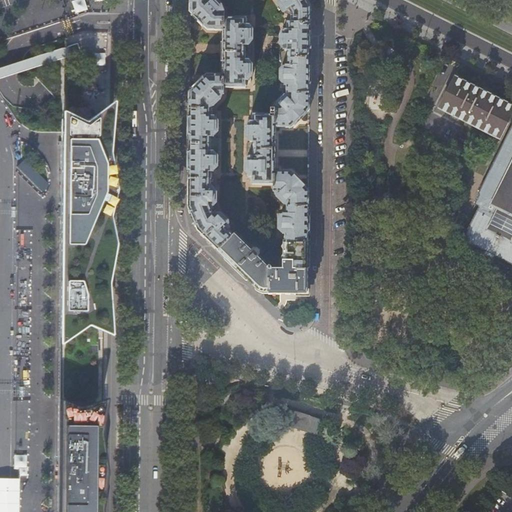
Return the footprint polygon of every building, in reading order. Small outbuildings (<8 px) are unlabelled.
[(190,0),(190,12),(208,30),(223,31),(223,75),(207,75),(189,92),(189,150),(188,207),(188,208),(191,215),(198,230),(218,250),(233,234),(225,226),(227,224),(216,214),(214,216),(209,204),(212,204),(212,189),(210,189),(210,179),(211,178),(211,171),(214,171),(214,150),(217,148),(217,138),(214,136),(214,116),(212,116),(212,108),(209,108),(209,103),(210,102),(211,103),(218,96),(217,95),(218,94),(224,94),(224,87),(246,87),(246,80),(248,80),(248,59),(251,58),(252,47),(248,45),(249,25),(246,25),(246,17),(225,17),(225,10),(219,10),(218,9),(218,8),(212,1),(211,2),(210,1),(209,0),(282,0),(283,1),(282,2),(286,10),(288,9),(291,15),(291,22),(287,22),(287,29),(285,29),(285,50),(281,52),(281,63),(284,65),(284,85),(286,85),(286,93),(290,93),(290,97),(288,99),(288,98),(281,104),(282,105),(280,106),(274,106),(274,108),(271,108),(271,113),(252,113),(252,121),(250,121),(250,141),(247,143),(247,154),(250,155),(250,176),(252,176),(251,183),(273,184),(273,191),(279,191),(280,192),(279,193),(286,200),(287,199),(288,200),(288,205),(286,205),(286,214),(282,214),(282,233),(285,233),(285,240),(283,240),(283,241),(308,242),(308,219),(308,190),(291,172),(275,171),(276,127),(291,127),(309,110),(310,58),(310,5),(307,0),(190,0)] [(489,133),(505,102),(455,77),(439,107),(489,133)] [(511,113),(511,105),(505,102),(489,133),(498,137),(499,138),(511,113)] [(60,117),(55,511),(103,511),(107,112),(82,128),(60,117)] [(429,131),(463,149),(468,140),(457,134),(456,137),(432,125),(429,131)] [(508,260),(511,262),(511,126),(478,192),(480,193),(475,203),(479,205),(465,233),(467,240),(485,249),(483,252),(492,257),(494,253),(499,256),(504,258),(508,260)] [(489,153),(481,149),(477,156),(486,160),(489,153)] [(235,232),(233,234),(218,250),(227,259),(245,277),(257,288),(263,291),(269,291),(270,269),(272,269),(272,267),(271,266),(270,266),(269,267),(264,263),(265,261),(259,254),(260,253),(260,252),(259,251),(258,250),(257,249),(256,249),(255,250),(252,248),(253,248),(251,246),(250,246),(235,232)] [(307,284),(308,242),(283,241),(283,269),(272,269),(270,269),(269,291),(269,294),(307,294),(307,284)] [(446,324),(456,329),(465,322),(465,312),(464,311),(467,304),(460,300),(456,307),(455,307),(446,313),(446,324)] [(314,434),(319,420),(286,409),(281,422),(314,434)]
